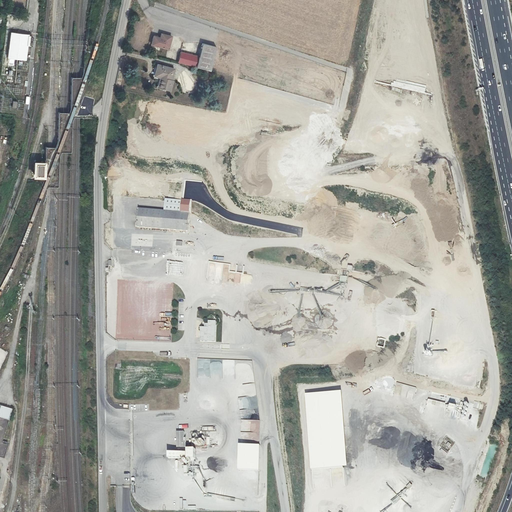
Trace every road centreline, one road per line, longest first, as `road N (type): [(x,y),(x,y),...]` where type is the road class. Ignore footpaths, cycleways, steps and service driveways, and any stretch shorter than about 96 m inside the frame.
road 1 (tertiary): [(124,0),(98,147),(103,511)]
road 2 (track): [(9,511),(25,404),(31,273)]
road 3 (motorway): [(473,0),(511,191)]
road 4 (unknown): [(259,355),(335,340),(369,306)]
